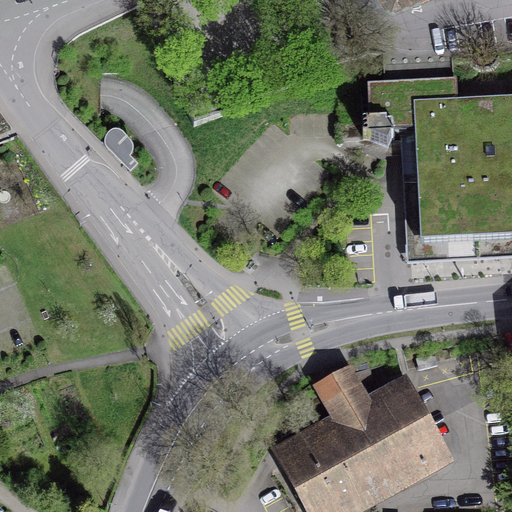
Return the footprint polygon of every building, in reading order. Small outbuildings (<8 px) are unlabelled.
[(410,237),(511,232),(511,87),(503,88),(504,105),(457,108),(413,110),(413,124),(415,124),(416,136),(418,136),(418,137),(420,184),(408,185),(410,237)] [(457,108),(456,89),(379,93),(369,94),(369,122),(377,122),(395,137),(402,137),(418,137),(418,136),(416,136),(415,124),(413,124),(413,110),(457,108)] [(367,125),(367,126),(342,127),(343,144),(367,143),(388,151),(392,141),(393,141),(393,137),(392,137),(391,138),(373,130),(372,125),(367,125)] [(106,149),(130,173),(137,166),(129,158),(132,156),(133,149),(122,134),(117,133),(112,133),(106,137),(104,141),(105,146),(106,149)] [(511,262),(511,232),(410,237),(408,185),(420,184),(418,137),(402,137),(408,268),(511,262)] [(435,356),(417,360),(419,371),(438,366),(435,356)] [(312,511),(337,511),(440,456),(408,396),(372,416),(349,374),(319,391),(323,396),(313,402),(321,417),(331,411),(343,432),(286,463),(312,511)]
